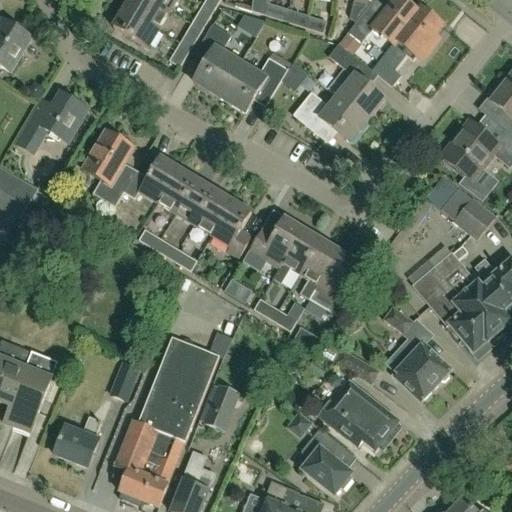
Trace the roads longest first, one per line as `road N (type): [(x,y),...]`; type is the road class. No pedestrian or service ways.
road 1 (residential): [(510,14),(361,203),(348,208),(78,59),(61,40),(47,0)]
road 2 (secondary): [(379,511),(511,379)]
